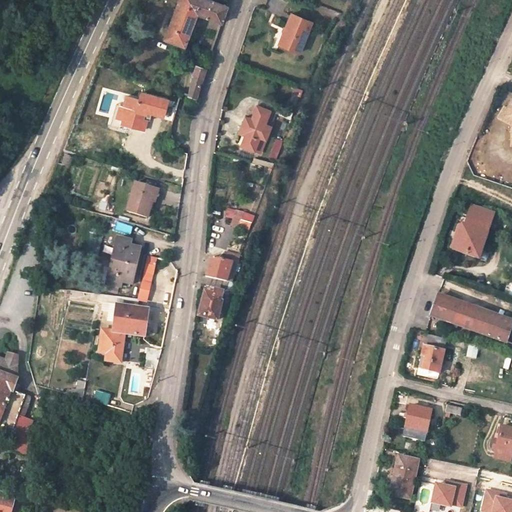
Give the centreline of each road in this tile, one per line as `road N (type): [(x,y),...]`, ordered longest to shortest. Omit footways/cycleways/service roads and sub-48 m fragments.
road 1 (residential): [(156,480),(210,103),(245,0)]
road 2 (tertiary): [(511,31),(429,227),(383,380)]
road 3 (secondary): [(0,254),(108,0)]
road 4 (tertiary): [(383,380),(356,511)]
road 5 (residential): [(511,410),(383,380)]
road 6 (residential): [(156,480),(278,511)]
